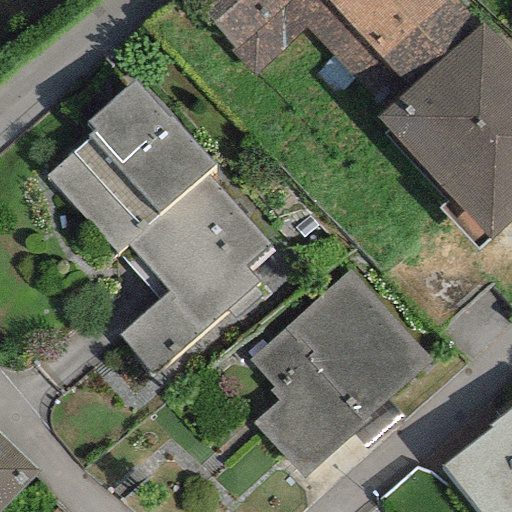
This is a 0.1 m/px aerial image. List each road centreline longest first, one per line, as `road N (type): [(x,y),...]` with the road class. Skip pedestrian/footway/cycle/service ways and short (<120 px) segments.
road 1 (residential): [(0,425),(77,511),(362,511),(511,357)]
road 2 (residential): [(0,129),(150,0)]
